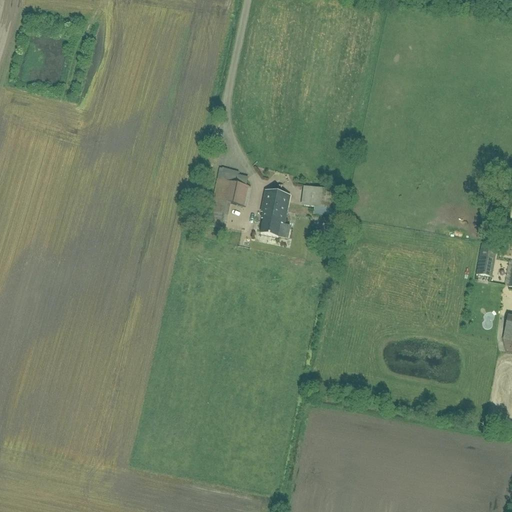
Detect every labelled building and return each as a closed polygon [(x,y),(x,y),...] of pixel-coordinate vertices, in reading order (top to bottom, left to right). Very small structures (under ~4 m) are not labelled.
[(242,175),(219,169),(215,184),(218,185),(214,201),(244,208),(249,188),(239,186),(242,175)] [(303,189),(301,209),(337,212),(339,192),(303,189)] [(278,242),(281,225),(284,225),(289,197),(264,192),(259,221),(263,222),(260,239),(278,242)] [(481,256),(477,277),(491,280),(495,258),(481,256)] [(511,319),(508,318),(503,341),(511,343),(511,319)]
